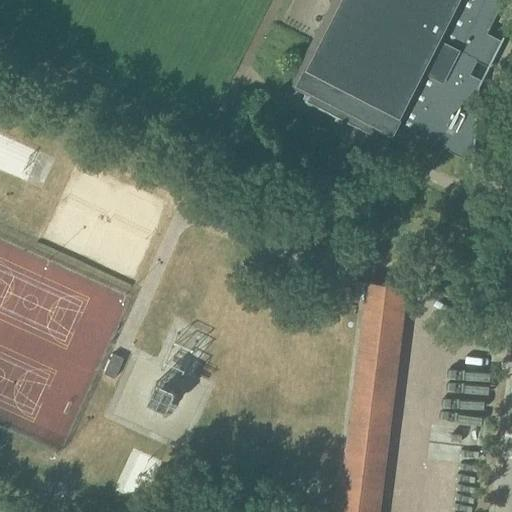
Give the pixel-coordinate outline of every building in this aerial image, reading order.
[(344,0),(305,79),(469,156),(475,83),(467,75),(473,53),(488,62),(498,43),(479,34),(499,0),(344,0)] [(319,88),(312,85),(303,102),(375,139),(384,119),(319,88)] [(365,299),(339,511),(378,511),(407,286),(368,281),(367,283),(365,299)] [(354,298),(365,299),(367,283),(356,282),(354,298)] [(117,356),(114,355),(105,375),(116,379),(124,359),(117,356)]
